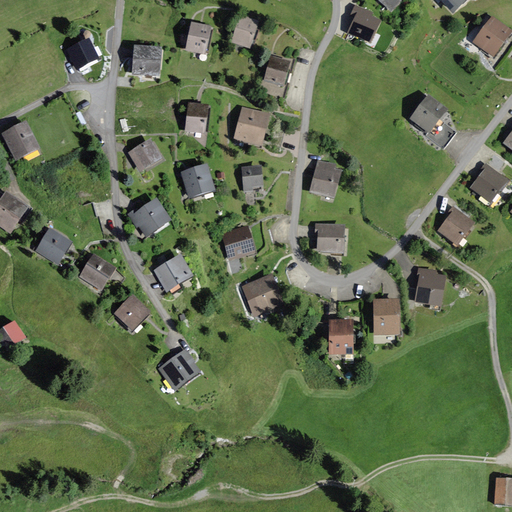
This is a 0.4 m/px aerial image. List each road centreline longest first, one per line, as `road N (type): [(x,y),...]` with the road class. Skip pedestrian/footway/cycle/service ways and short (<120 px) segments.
road 1 (residential): [(511,99),(390,253),(342,279),(315,274),(296,252),(293,228),(309,85),(334,24),(335,0)]
road 2 (track): [(511,459),(419,458),(355,485),(319,483),(283,500),(218,485),(182,502),(103,494),(51,511)]
road 3 (residential): [(112,85),(118,226),(182,349)]
road 4 (track): [(511,433),(495,372),(486,286),(411,231)]
road 5 (residential): [(112,85),(67,88),(0,122)]
